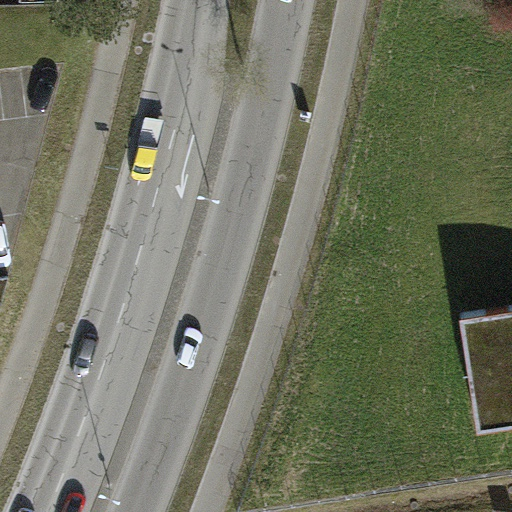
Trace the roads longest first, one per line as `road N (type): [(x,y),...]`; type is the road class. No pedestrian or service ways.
road 1 (secondary): [(197,0),(182,99),(96,389),(46,511)]
road 2 (secondary): [(141,511),(213,309),(287,0)]
